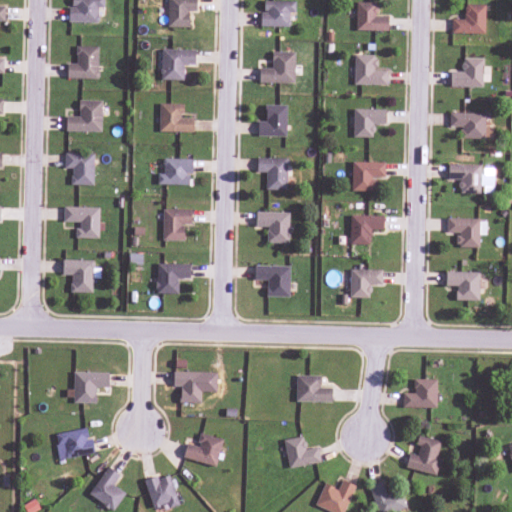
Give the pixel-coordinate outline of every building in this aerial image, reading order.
[(68,0),(69,23),(97,23),(97,8),(103,8),(102,0),(68,0)] [(166,0),(166,27),(188,28),(188,11),(195,11),(195,0),(166,0)] [(288,27),(289,12),(294,12),(294,2),(263,1),(263,13),(260,12),(259,27),(288,27)] [(355,30),(387,31),(387,17),(375,16),(375,2),(355,2),(355,30)] [(451,19),(451,33),(484,34),(484,5),(463,5),(463,20),(451,19)] [(97,79),(98,47),(75,46),(75,64),(66,63),(66,79),(97,79)] [(183,80),(182,65),(194,65),(194,49),(160,50),(160,80),(183,80)] [(294,53),(271,52),(270,68),(258,68),(258,82),(293,83),(294,53)] [(375,55),(353,55),(352,84),(385,85),(386,70),(375,70),(375,55)] [(449,87),(481,87),(482,58),(462,58),(461,71),(449,71),(449,87)] [(77,117),(65,116),(64,131),(100,132),(101,101),(78,101),(77,117)] [(158,132),(193,133),(193,118),(182,118),(182,104),(158,103),(158,132)] [(257,121),(256,136),(285,137),(286,105),(264,105),(264,122),(257,121)] [(373,138),(373,124),(385,124),(385,110),(352,109),(352,137),(373,138)] [(483,139),(484,113),(448,113),(448,127),(460,127),(460,139),(483,139)] [(63,168),(70,169),(70,185),(92,185),(93,154),(64,153),(63,168)] [(264,190),(286,190),(287,159),(256,158),(256,172),(264,172),(264,190)] [(157,184),(188,185),(188,174),(191,174),(192,159),(163,159),(162,174),(157,174),(157,184)] [(350,191),(373,191),(374,177),(384,177),(384,162),(351,162),(350,191)] [(493,169),(480,169),(480,165),(447,165),(447,179),(458,179),(458,193),(480,194),(492,194),(493,169)] [(98,239),(98,208),(62,207),(62,222),(76,222),(75,238),(98,239)] [(190,224),(190,209),(161,210),(162,241),(183,241),(182,224),(190,224)] [(288,213),(255,212),(254,227),(266,227),(265,243),(288,243),(288,213)] [(382,216),(349,215),(349,244),(369,245),(370,230),(382,230),(382,216)] [(478,248),(478,235),(484,235),(485,219),(446,219),(445,233),(456,233),(455,247),(478,248)] [(91,293),(92,261),(62,260),(61,275),(70,275),(69,293),(91,293)] [(189,264),(156,264),(155,293),(176,294),(177,278),(189,279),(189,264)] [(289,266),(253,266),(253,280),(266,280),(265,296),(288,297),(289,266)] [(381,270),(349,269),(348,298),(370,298),(370,285),(381,285),(381,270)] [(478,272),(445,272),(445,286),(454,286),(454,301),(478,301),(478,272)] [(95,404),(95,388),(107,388),(108,373),(72,372),(72,403),(95,404)] [(179,403),(200,404),(200,372),(172,372),(172,386),(179,386),(179,403)] [(320,376),(295,375),(295,402),(330,403),(330,388),(319,388),(320,376)] [(435,408),(435,380),(413,379),(413,394),(402,394),(401,407),(435,408)] [(53,434),(58,460),(92,453),(87,428),(53,434)] [(181,458),(214,467),(222,440),(200,433),(196,447),(185,444),(181,458)] [(282,441),(288,469),(320,462),(317,447),(305,450),(302,436),(282,441)] [(440,441),(417,436),(415,446),(418,447),(416,455),(408,454),(404,468),(435,475),(439,458),(436,457),(440,441)] [(124,493),(112,485),(119,475),(106,467),(87,494),(112,511),(124,493)] [(150,509),(166,505),(166,508),(177,506),(170,476),(157,478),(157,477),(144,480),(150,509)] [(343,511),(355,486),(341,480),(337,489),(324,483),(314,506),(328,511),(343,511)] [(368,486),(375,511),(395,511),(405,509),(399,490),(385,494),(381,482),(368,486)]
